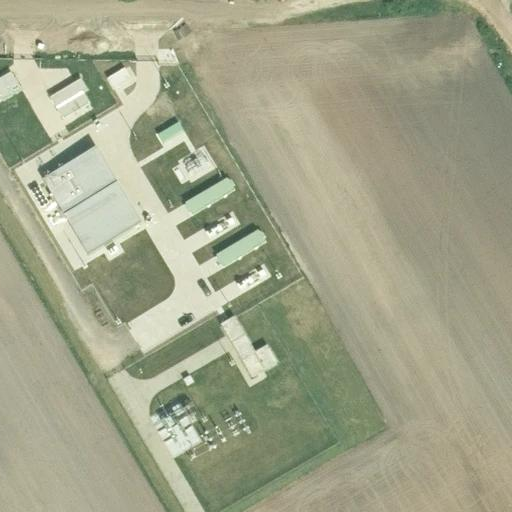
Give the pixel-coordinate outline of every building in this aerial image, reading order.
[(31,0),(32,8),(51,8),(51,0),(31,0)] [(111,79),(116,87),(132,78),(128,70),(111,79)] [(0,90),(5,100),(23,90),(13,74),(0,81),(0,90)] [(66,120),(95,102),(81,80),(52,99),(66,120)] [(182,123),(161,136),(166,144),(187,131),(182,123)] [(145,223),(101,149),(46,182),(90,256),(145,223)] [(231,180),(189,204),(195,215),(237,191),(231,180)] [(227,269),(268,241),(261,230),(219,257),(227,269)] [(150,249),(108,275),(121,296),(163,270),(150,249)] [(250,384),(283,366),(271,345),(259,352),(239,317),(225,325),(246,364),(240,367),(250,384)]
